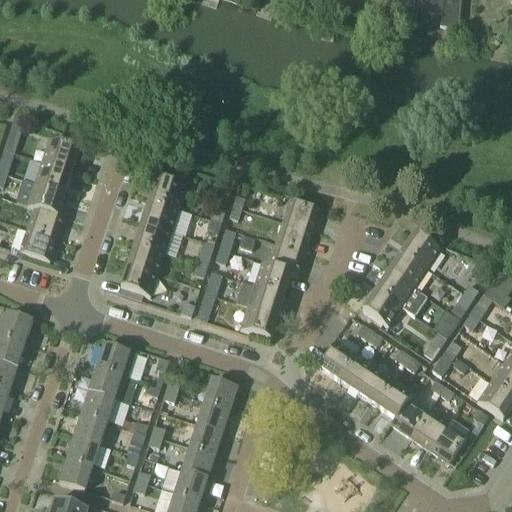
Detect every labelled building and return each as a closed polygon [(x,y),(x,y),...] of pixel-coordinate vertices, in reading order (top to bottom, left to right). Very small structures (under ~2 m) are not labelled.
[(443,20),(457,34),(458,34),(461,0),(446,0),(446,2),(443,20)] [(13,125),(10,133),(21,136),(24,125),(14,121),(13,125)] [(41,166),(71,176),(78,154),(48,144),(41,166)] [(0,165),(0,177),(7,180),(10,168),(0,165)] [(34,188),(64,198),(71,176),(41,166),(34,188)] [(148,204),(178,214),(186,191),(156,182),(148,204)] [(34,212),(64,222),(64,221),(57,219),(64,198),(34,188),(27,210),(34,212)] [(241,214),(244,203),(236,200),(233,211),(241,214)] [(141,226),(171,236),(178,214),(148,204),(141,226)] [(282,227),(312,236),(319,214),(289,205),(282,227)] [(27,234),(57,244),(64,222),(34,212),(27,210),(26,211),(34,213),(27,234)] [(241,214),(233,211),(229,222),(237,225),(241,214)] [(221,228),(224,216),(214,213),(210,224),(221,228)] [(221,228),(210,224),(207,236),(217,239),(221,228)] [(134,248),(164,257),(171,236),(141,226),(134,248)] [(275,249),(305,258),(312,236),(282,227),(275,249)] [(27,234),(19,257),(49,266),(57,244),(27,234)] [(401,256),(427,274),(440,254),(414,237),(401,256)] [(239,251),(251,255),(255,244),(242,241),(239,251)] [(228,259),(231,249),(221,246),(218,256),(228,259)] [(127,269),(157,279),(164,257),(134,248),(127,269)] [(261,268),(298,280),(305,258),(275,249),(269,270),(261,267),(261,268)] [(207,271),(210,260),(200,256),(197,268),(207,271)] [(228,259),(218,256),(215,265),(215,266),(225,269),(226,265),(228,259)] [(388,275),(414,293),(427,274),(401,256),(388,275)] [(207,271),(197,268),(193,279),(203,282),(207,271)] [(254,290),(284,299),(291,279),(298,281),(298,280),(261,268),(254,290)] [(127,269),(120,292),(150,302),(157,279),(127,269)] [(375,294),(401,312),(400,313),(413,322),(426,303),(413,294),(414,293),(388,275),(375,294)] [(215,301),(218,290),(208,286),(205,298),(215,301)] [(462,299),(471,305),(478,295),(469,289),(462,299)] [(489,289),(483,299),(492,305),(498,295),(489,289)] [(247,312),(277,321),(284,299),(254,290),(247,312)] [(375,294),(362,314),(388,331),(400,313),(401,312),(375,294)] [(215,301),(205,298),(201,309),(211,312),(215,301)] [(462,299),(456,309),(465,315),(471,305),(462,299)] [(483,299),(476,309),(485,315),(492,305),(483,299)] [(184,306),(180,318),(191,321),(194,310),(184,306)] [(478,325),(485,315),(476,309),(469,319),(478,325)] [(277,321),(247,312),(240,334),(270,344),(277,321)] [(0,322),(0,340),(24,348),(32,325),(2,315),(0,322)] [(478,325),(469,319),(463,329),(472,335),(478,325)] [(366,344),(372,336),(362,329),(356,338),(366,344)] [(366,344),(376,351),(382,342),(372,336),(366,344)] [(446,343),(437,337),(430,347),(424,357),(433,363),(446,343)] [(24,348),(0,340),(0,365),(17,371),(24,348)] [(454,361),(461,351),(452,345),(445,355),(454,361)] [(339,385),(356,359),(337,346),(319,372),(339,385)] [(97,372),(126,381),(134,358),(104,348),(97,372)] [(410,361),(400,354),(394,363),(404,370),(410,361)] [(511,354),(503,368),(511,373),(511,354)] [(454,361),(445,355),(439,365),(448,371),(454,361)] [(358,398),(375,372),(356,359),(339,385),(358,398)] [(410,361),(404,370),(414,376),(420,367),(410,361)] [(463,379),(468,371),(458,364),(452,371),(463,379)] [(0,391),(9,394),(17,371),(0,365),(0,391)] [(490,387),(511,401),(511,373),(503,368),(490,387)] [(97,372),(89,395),(119,404),(126,381),(97,372)] [(394,385),(375,372),(358,398),(377,411),(394,385)] [(204,407),(229,415),(237,391),(212,383),(204,407)] [(394,385),(377,411),(395,423),(391,429),(391,430),(413,397),(394,385)] [(440,399),(445,391),(435,385),(430,392),(440,399)] [(511,401),(490,387),(477,406),(503,424),(511,409),(511,401)] [(0,416),(2,417),(9,394),(0,391),(0,416)] [(440,399),(449,405),(454,398),(445,391),(440,399)] [(119,404),(89,395),(82,418),(107,426),(114,404),(118,406),(119,404)] [(410,442),(428,416),(410,404),(414,398),(413,397),(391,430),(410,442)] [(197,430),(222,438),(229,415),(204,407),(197,430)] [(478,414),(473,422),(483,428),(488,421),(478,414)] [(428,416),(410,442),(429,455),(447,429),(428,416)] [(107,426),(82,418),(74,441),(99,449),(107,426)] [(137,425),(132,444),(144,447),(149,428),(137,425)] [(447,429),(429,455),(449,468),(466,442),(447,429)] [(151,430),(149,457),(165,458),(167,431),(151,430)] [(189,452),(214,461),(222,438),(197,430),(189,452)] [(67,463),(92,472),(99,449),(74,441),(67,463)] [(182,476),(211,485),(212,484),(207,482),(214,461),(189,452),(182,476)] [(92,472),(67,463),(59,487),(84,495),(92,472)] [(144,499),(150,479),(140,476),(134,495),(144,499)] [(174,498),(204,508),(211,485),(182,476),(174,498)] [(174,498),(169,511),(202,511),(204,508),(174,498)]
